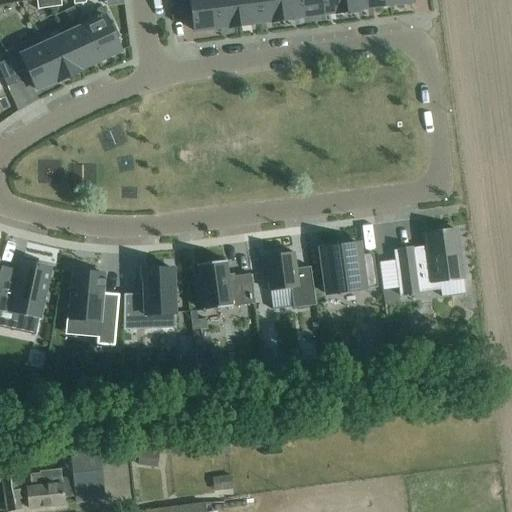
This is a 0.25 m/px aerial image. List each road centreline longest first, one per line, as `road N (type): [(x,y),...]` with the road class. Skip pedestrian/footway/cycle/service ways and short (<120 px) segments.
road 1 (residential): [(153,76),(395,43),(415,47),(427,66),(439,180),(423,190),(158,227),(63,223),(0,202)]
road 2 (residential): [(0,160),(97,98),(153,76)]
